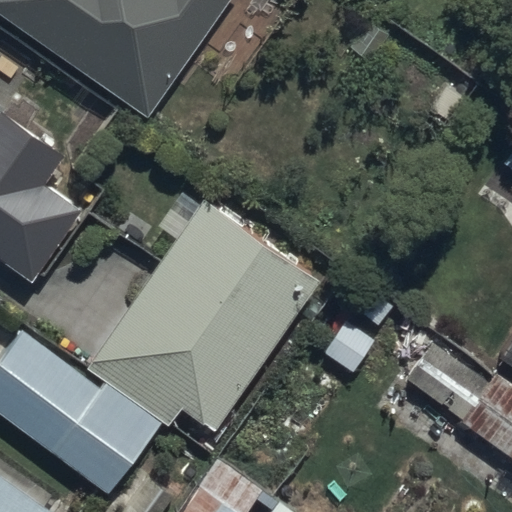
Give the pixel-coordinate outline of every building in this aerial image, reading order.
[(0,0),(0,1),(147,107),(223,0),(0,0)] [(0,246),(33,270),(84,198),(47,172),(69,141),(3,94),(0,98),(0,246)] [(511,139),(503,152),(511,158),(511,139)] [(101,375),(23,322),(0,355),(0,404),(106,486),(163,413),(169,417),(186,395),(218,420),(321,268),(205,189),(90,357),(106,368),(101,375)] [(511,374),(495,363),(490,371),(434,332),(408,369),(464,408),(462,411),(511,445),(511,374)] [(280,492),(219,451),(177,511),(252,511),(245,507),(256,492),(272,503),(280,492)] [(0,511),(45,511),(54,499),(0,460),(0,511)] [(156,511),(175,487),(149,468),(117,511),(156,511)]
